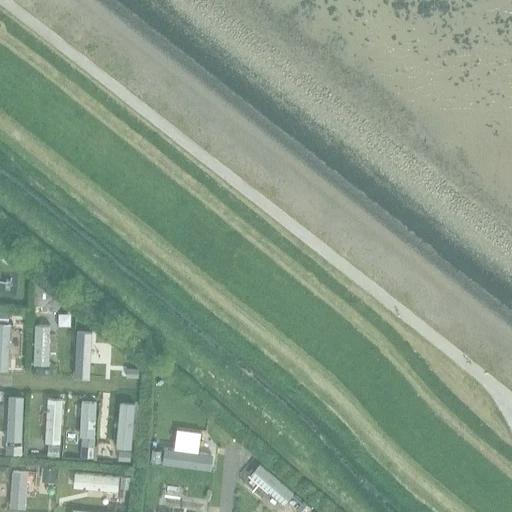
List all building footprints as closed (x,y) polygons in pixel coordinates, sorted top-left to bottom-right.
[(52,295),(44,304),(54,312),(61,303),(52,295)] [(11,306),(9,349),(22,350),(24,307),(11,306)] [(0,313),(0,322),(9,323),(10,314),(0,313)] [(108,359),(110,313),(94,313),(92,358),(108,359)] [(126,367),(126,377),(138,378),(138,368),(126,367)] [(24,424),(37,424),(36,375),(23,375),(24,424)] [(75,427),(78,378),(62,377),(60,426),(75,427)] [(149,423),(151,380),(135,379),(133,422),(149,423)] [(110,418),(112,383),(95,382),(94,417),(110,418)] [(188,427),(212,429),(213,416),(189,414),(188,427)] [(82,434),(81,454),(92,455),(93,435),(82,434)] [(189,450),(222,452),(223,435),(190,434),(189,450)] [(7,443),(6,452),(21,453),(22,444),(7,443)] [(47,445),(46,455),(58,455),(59,446),(47,445)] [(29,447),(27,488),(39,489),(41,448),(29,447)] [(152,447),(151,459),(160,460),(162,448),(152,447)] [(118,450),(118,459),(130,460),(130,450),(118,450)] [(277,478),(285,470),(268,454),(260,463),(277,478)] [(0,464),(0,477),(7,478),(8,465),(0,464)] [(42,466),(41,480),(55,481),(56,467),(42,466)] [(120,475),(119,487),(128,487),(129,476),(120,475)] [(133,511),(138,511),(140,495),(100,493),(99,510),(133,511)] [(176,496),(174,511),(219,511),(220,499),(176,496)] [(303,500),(295,508),(299,511),(304,511),(310,506),(303,500)]
